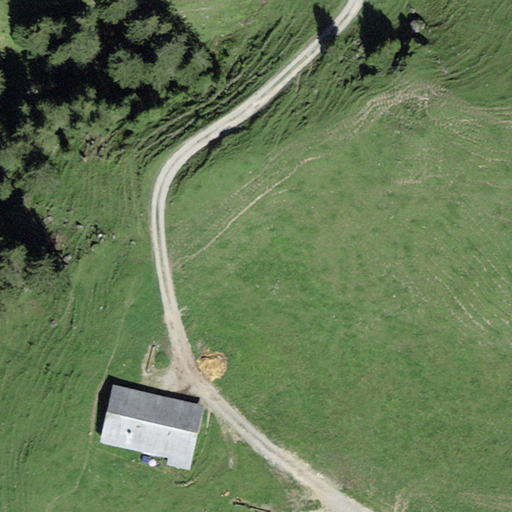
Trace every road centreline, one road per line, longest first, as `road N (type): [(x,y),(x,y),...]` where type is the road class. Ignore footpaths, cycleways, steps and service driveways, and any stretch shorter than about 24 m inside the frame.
road 1 (track): [(165,268),(158,226),(166,181),(191,150),(282,89),(347,29),(362,0)]
road 2 (track): [(304,511),(189,361),(165,268)]
